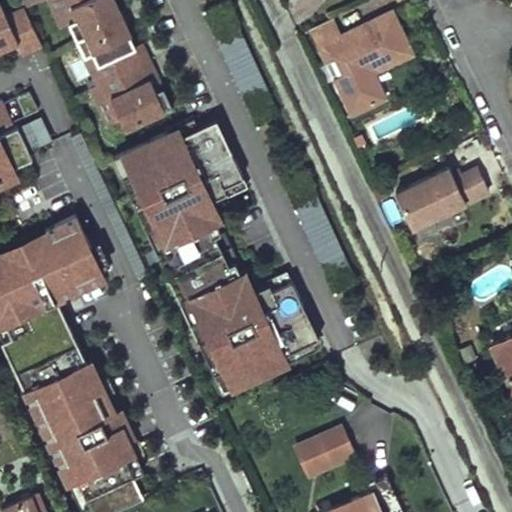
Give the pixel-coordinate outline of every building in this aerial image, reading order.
[(19,57),(39,48),(19,4),(9,9),(4,0),(0,0),(0,172),(35,156),(18,120),(0,128),(0,51),(13,45),(19,57)] [(126,125),(173,104),(144,40),(136,43),(131,32),(133,30),(119,0),(39,0),(48,0),(60,25),(71,20),(87,54),(84,55),(98,85),(92,88),(108,123),(123,116),(126,125)] [(339,32),(331,16),(309,27),(324,59),(335,54),(343,72),(333,76),(341,94),(348,91),(355,94),(361,105),(383,95),(371,70),(369,65),(372,60),(378,57),(382,65),(410,52),(400,32),(389,9),(339,32)] [(239,25),(217,35),(245,97),(267,87),(239,25)] [(371,70),(382,65),(378,57),(372,60),(369,65),(371,70)] [(341,94),(348,111),(361,105),(355,94),(348,91),(341,94)] [(114,153),(172,274),(222,251),(215,231),(221,229),(217,220),(225,216),(216,195),(227,190),(228,193),(249,184),(217,115),(186,129),(182,122),(114,153)] [(394,185),(410,225),(490,194),(478,162),(452,172),(448,164),(394,185)] [(295,200),(329,284),(351,275),(317,191),(295,200)] [(100,265),(76,212),(46,226),(53,240),(3,263),(0,255),(0,301),(16,334),(3,340),(67,478),(75,475),(92,511),(109,511),(146,495),(136,473),(146,468),(65,294),(78,288),(73,278),(100,265)] [(222,251),(172,274),(224,389),(317,348),(313,338),(320,335),(293,275),(273,284),(271,279),(257,285),(249,267),(232,274),(222,251)] [(511,332),(492,342),(511,384),(511,332)] [(346,445),(339,429),(311,440),(318,457),(346,445)] [(372,487),(318,511),(317,511),(404,511),(386,472),(368,479),(372,487)] [(45,511),(35,492),(1,508),(2,511),(45,511)]
